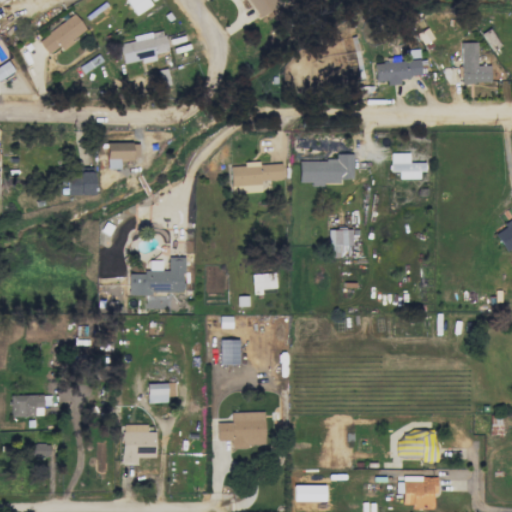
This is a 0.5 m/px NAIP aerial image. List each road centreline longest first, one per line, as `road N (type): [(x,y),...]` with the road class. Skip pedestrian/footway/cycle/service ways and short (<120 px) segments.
road 1 (residential): [(511,110),(258,112)]
road 2 (residential): [(206,507),(0,507)]
road 3 (residential): [(185,110),(0,110)]
road 4 (residential): [(182,0),(218,53),(220,73),(213,90),(185,110)]
